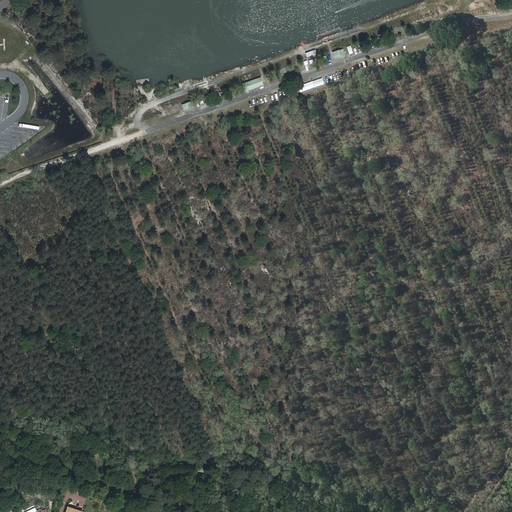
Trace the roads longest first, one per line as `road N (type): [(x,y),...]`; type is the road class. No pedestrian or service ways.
road 1 (track): [(151,130),(135,121),(139,109),(428,6)]
road 2 (track): [(199,461),(163,461),(63,417),(0,423)]
road 3 (track): [(151,130),(0,185)]
